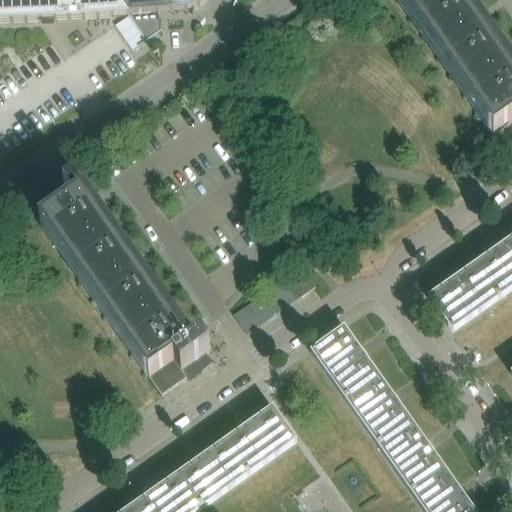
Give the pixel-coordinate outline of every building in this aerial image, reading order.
[(0,0),(0,24),(85,21),(127,18),(139,34),(131,40),(137,49),(137,48),(138,49),(146,43),(161,33),(161,32),(160,34),(159,30),(158,15),(186,12),(190,12),(194,10),(198,8),(201,6),(204,3),(205,0),(0,0)] [(511,74),(459,0),(394,0),(491,136),(511,121),(511,74)] [(191,348),(73,182),(64,189),(72,201),(74,204),(40,228),(161,398),(162,399),(188,380),(187,380),(189,379),(192,382),(202,373),(201,372),(207,368),(211,364),(206,357),(211,353),(202,340),(191,348)] [(511,240),(475,267),(499,300),(511,291),(511,240)] [(499,300),(475,267),(428,300),(452,334),(499,300)] [(288,289),(297,302),(315,290),(306,277),(288,289)] [(297,302),(288,289),(283,283),(273,290),(286,310),(297,302)] [(277,316),(286,310),(273,290),(263,297),(277,316)] [(253,304),(267,323),(277,316),(263,297),(253,304)] [(244,311),(257,330),(267,323),(253,304),(244,311)] [(244,311),(234,317),(248,337),(257,330),(244,311)] [(343,401),(377,377),(344,330),(310,354),(343,401)] [(377,448),(410,424),(377,377),(343,401),(377,448)] [(248,477),(296,444),(272,410),(225,443),(248,477)] [(410,495),(444,472),(410,424),(377,448),(410,495)] [(179,476),(202,510),(248,477),(225,443),(179,476)] [(472,511),(444,472),(410,495),(421,511),(472,511)] [(152,495),(132,509),(134,511),(199,511),(202,510),(179,476),(159,490),(155,493),(152,495)]
